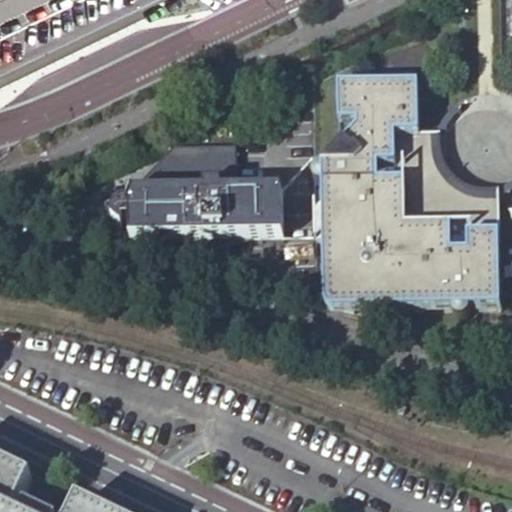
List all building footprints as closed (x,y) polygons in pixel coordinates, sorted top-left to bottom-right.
[(340,79),(342,142),(348,134),(347,101),(354,101),(358,101),(362,100),(366,98),(371,96),(376,93),(380,91),(384,89),(387,88),(392,87),(397,86),(402,86),(409,86),(413,86),(419,85),(419,127),(426,127),(425,78),(340,79)] [(501,313),(501,305),(499,202),(494,203),(490,204),(485,204),(480,203),(475,202),(471,201),(467,200),(464,199),(460,196),(455,194),(453,191),(449,188),(446,184),(443,181),(441,177),(439,174),(437,170),(435,166),(434,161),(433,157),(433,153),(433,149),(433,145),(433,141),(434,136),(436,130),(438,126),(426,127),(419,127),(419,85),(413,86),(409,86),(402,86),(397,86),(392,87),(387,88),(384,89),(380,91),(376,93),(371,96),(366,98),(362,100),(358,101),(354,101),(347,101),(348,134),(342,142),(325,160),(320,161),(316,163),(315,164),(315,175),(317,176),(321,178),(325,178),(324,189),(325,196),(316,196),(317,232),(325,232),(325,249),(327,308),(354,314),(354,310),(372,310),(372,311),(392,315),(391,310),(402,310),(410,311),(426,314),(426,309),(451,309),(470,308),(476,309),(476,313),(501,313)] [(452,126),(438,126),(436,130),(434,136),(433,141),(433,145),(433,149),(433,153),(433,157),(434,161),(435,166),(437,170),(439,174),(441,177),(443,181),(446,184),(449,188),(453,191),(455,194),(460,196),(464,199),(467,200),(471,201),(475,202),(480,203),(485,204),(490,204),(494,203),(499,202),(499,191),(491,191),(486,192),(481,191),(476,190),(472,189),(468,188),(464,185),(461,183),(458,180),(455,178),(452,174),(450,171),(449,167),(447,164),(446,159),(445,155),(445,152),(445,148),(445,144),(446,141),(446,137),(447,134),(449,130),(452,126)] [(238,233),(237,185),(236,139),(174,141),(143,179),(144,190),(134,190),(135,201),(128,200),(116,215),(130,226),(136,217),(142,217),(142,225),(143,234),(162,235),(175,248),(178,246),(180,244),(181,242),(182,238),(182,237),(181,235),(214,235),(238,233)] [(237,185),(238,233),(285,234),(284,184),(237,185)] [(136,217),(130,226),(142,225),(142,217),(136,217)] [(204,248),(214,235),(181,235),(182,237),(182,238),(181,242),(180,244),(178,246),(175,248),(204,248)] [(470,308),(451,309),(451,311),(451,313),(452,316),(454,317),(456,319),(457,320),(460,320),(463,320),(466,319),(468,318),(468,316),(469,314),(469,311),(470,308)] [(87,511),(80,509),(78,511),(22,511),(35,487),(0,469),(0,511),(87,511)] [(78,511),(80,509),(35,487),(22,511),(78,511)]
